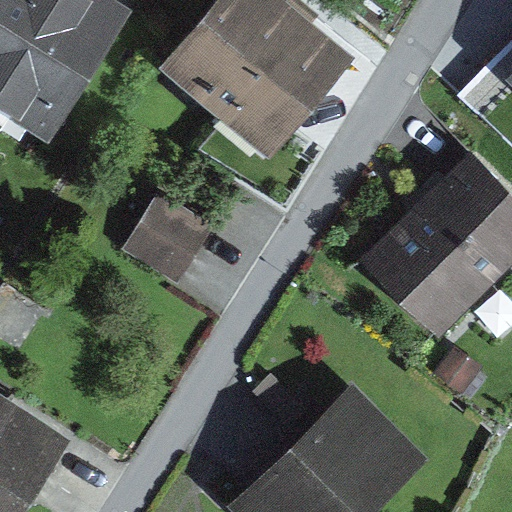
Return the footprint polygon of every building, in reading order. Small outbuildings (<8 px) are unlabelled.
[(0,0),(0,89),(50,118),(118,0),(0,0)] [(193,0),(169,29),(280,121),(346,42),(294,0),(193,0)] [(511,48),(497,63),(511,78),(511,48)] [(444,314),(511,243),(511,176),(476,142),(375,248),(444,314)] [(164,183),(140,224),(186,250),(209,209),(164,183)] [(354,380),(241,484),(266,511),(352,511),(419,450),(354,380)] [(0,386),(0,505),(54,420),(0,386)]
